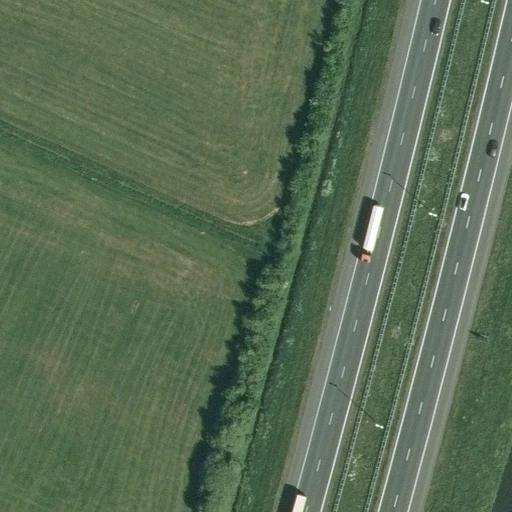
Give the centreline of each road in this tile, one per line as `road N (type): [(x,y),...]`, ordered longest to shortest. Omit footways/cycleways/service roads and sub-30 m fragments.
road 1 (motorway): [(436,0),(301,511)]
road 2 (motorway): [(399,511),(511,69)]
